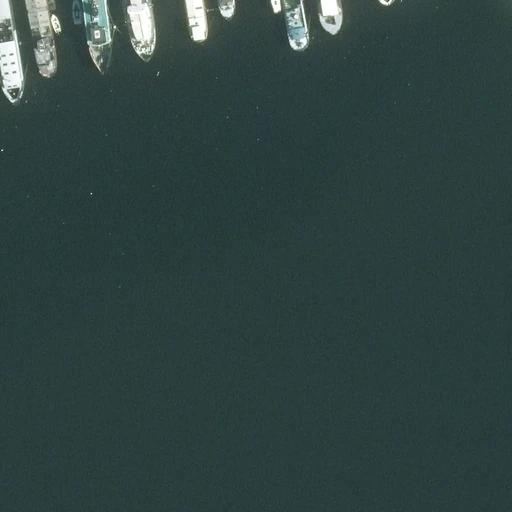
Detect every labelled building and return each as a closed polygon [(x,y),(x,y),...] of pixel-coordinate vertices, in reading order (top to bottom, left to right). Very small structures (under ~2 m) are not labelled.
[(0,0),(0,47),(1,49),(2,51),(3,53),(5,54),(7,56),(9,57),(11,58),(13,59),(15,58),(17,56),(18,54),(19,52),(20,50),(21,48),(21,46),(21,44),(12,0),(0,0)] [(24,0),(31,31),(32,34),(34,36),(35,39),(40,44),(41,45),(42,46),(43,46),(44,46),(45,46),(46,45),(46,44),(47,41),(48,38),(48,35),(49,32),(49,28),(43,0),(24,0)] [(82,0),(89,43),(90,46),(91,49),(92,52),(93,55),(95,58),(97,61),(99,63),(101,66),(103,68),(106,70),(109,71),(110,69),(112,66),(113,63),(115,60),(116,57),(116,54),(117,51),(117,47),(117,44),(117,41),(116,38),(109,0),(82,0)] [(121,0),(125,23),(125,26),(126,30),(128,34),(129,38),(131,41),(133,45),(135,48),(137,52),(139,55),(142,58),(145,60),(148,63),(150,59),(152,56),(153,52),(154,48),(155,44),(156,40),(156,36),(156,32),(156,28),(156,24),(155,20),(151,0),(121,0)] [(184,0),(187,20),(193,36),(194,37),(195,38),(196,39),(197,39),(199,40),(200,40),(201,39),(202,39),(204,38),(204,37),(205,36),(206,34),(206,33),(206,17),(203,0),(184,0)] [(218,0),(219,3),(219,6),(220,8),(222,11),(223,13),(224,15),(226,17),(228,19),(230,21),(232,22),(234,19),(235,16),(236,13),(237,10),(237,7),(238,4),(238,1),(237,0),(218,0)]
